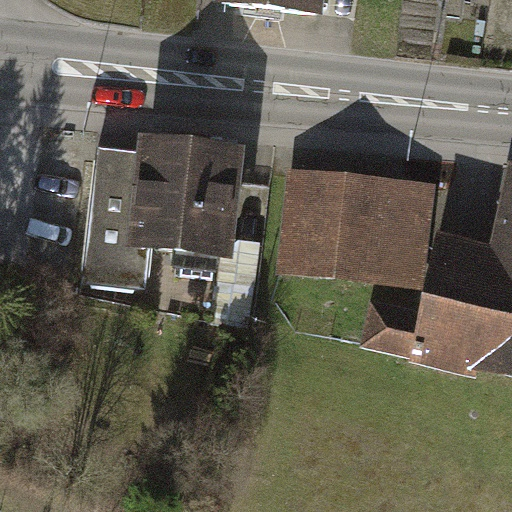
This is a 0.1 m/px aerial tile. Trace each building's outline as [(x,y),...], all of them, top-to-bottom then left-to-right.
[(219,0),(219,7),(321,20),(323,0),(219,0)] [(244,153),(139,140),(137,155),(99,151),(83,285),(147,292),(151,252),(220,260),(232,261),(234,243),(244,153)] [(434,188),(288,170),(276,276),(422,294),(434,188)] [(511,171),(509,171),(493,247),(438,236),(422,314),(370,303),(360,350),(511,381),(511,171)] [(217,282),(254,288),(261,247),(234,243),(232,261),(220,260),(217,282)] [(254,288),(217,282),(209,323),(247,330),(254,288)]
